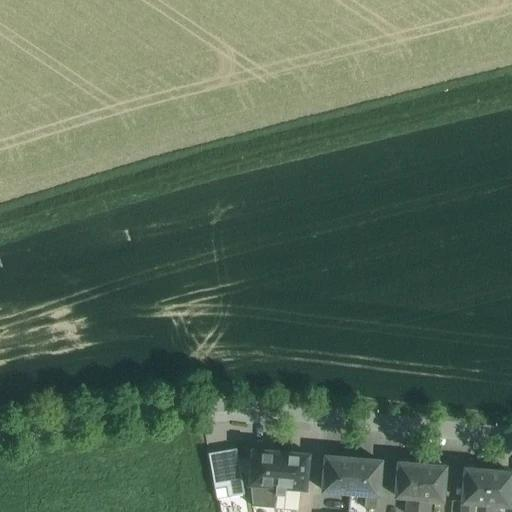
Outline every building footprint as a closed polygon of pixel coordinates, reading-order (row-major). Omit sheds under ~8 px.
[(236,448),(208,453),(214,488),(226,486),(228,497),(244,494),(236,448)] [(280,452),(252,450),(250,483),(252,506),(275,508),(275,505),(277,486),(280,452)] [(307,454),(280,452),(277,486),(304,488),(307,454)] [(353,458),(325,456),(322,490),(338,491),(350,492),(353,458)] [(380,461),(353,458),(350,492),(365,493),(364,508),(375,509),(376,494),(377,494),(380,461)] [(422,464),(398,462),(395,496),(407,497),(419,498),(422,464)] [(445,466),(422,464),(419,498),(417,511),(429,511),(431,499),(442,500),(445,466)] [(488,470),(465,468),(462,501),(485,503),(488,470)] [(511,472),(488,470),(485,503),(498,504),(509,505),(511,472)] [(336,511),(347,511),(350,492),(338,491),(336,511)] [(417,511),(419,498),(407,497),(405,511),(417,511)] [(484,511),(485,503),(462,501),(461,511),(484,511)] [(484,511),(496,511),(498,504),(485,503),(484,511)]
